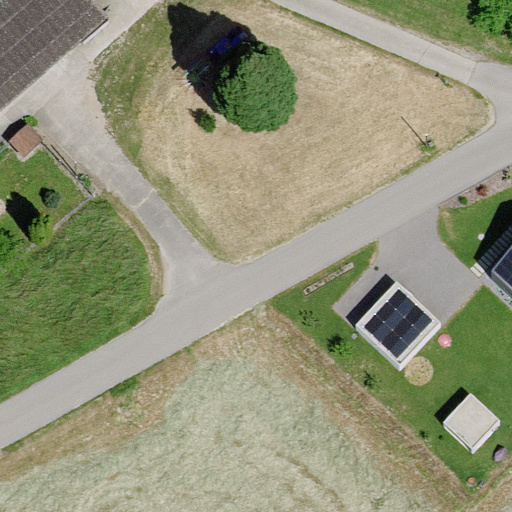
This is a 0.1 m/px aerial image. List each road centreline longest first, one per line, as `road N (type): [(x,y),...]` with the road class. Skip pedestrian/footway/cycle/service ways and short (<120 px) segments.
road 1 (unclassified): [(0,423),(511,134)]
road 2 (track): [(511,80),(303,0)]
